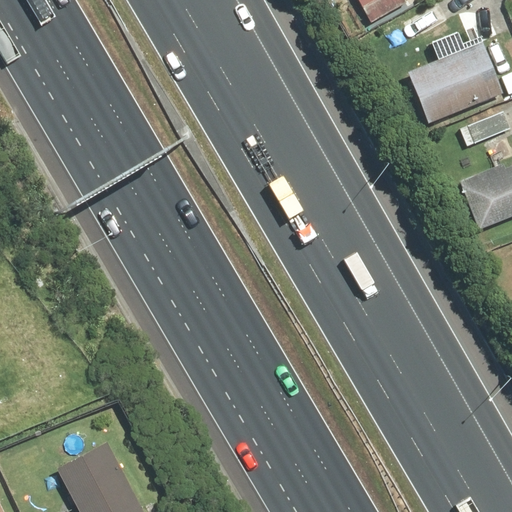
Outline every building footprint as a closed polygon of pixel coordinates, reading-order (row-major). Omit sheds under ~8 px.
[(415,4),(412,0),(364,0),(366,2),(352,10),(365,33),(415,4)] [(430,120),(504,91),(483,39),(409,69),(430,120)] [(511,128),(511,111),(510,107),(463,128),(471,146),(511,128)] [(511,162),(506,164),(505,160),(460,177),(480,227),(511,214),(511,162)] [(149,511),(111,438),(59,465),(84,511),(149,511)] [(8,511),(0,495),(0,511),(8,511)]
